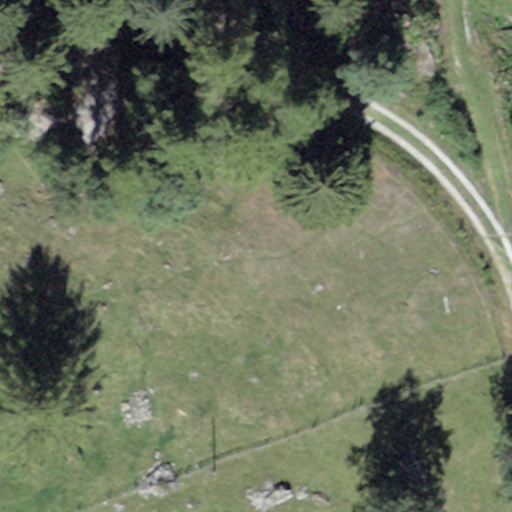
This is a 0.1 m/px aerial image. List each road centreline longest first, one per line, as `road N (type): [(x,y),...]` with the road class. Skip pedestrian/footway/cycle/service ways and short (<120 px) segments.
road 1 (unclassified): [(511,250),(413,120),(280,52),(213,0)]
road 2 (unclassified): [(67,0),(101,125),(80,135),(47,129),(0,66)]
